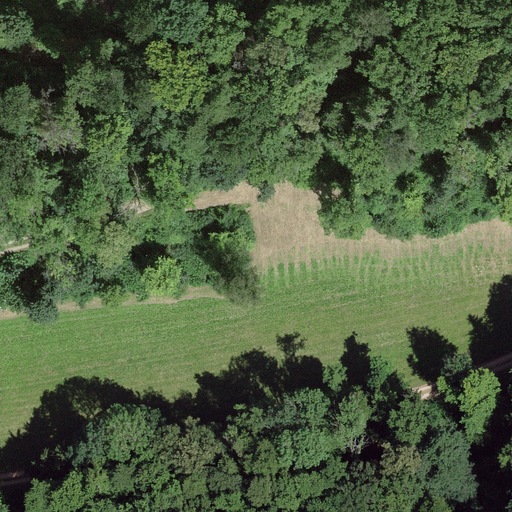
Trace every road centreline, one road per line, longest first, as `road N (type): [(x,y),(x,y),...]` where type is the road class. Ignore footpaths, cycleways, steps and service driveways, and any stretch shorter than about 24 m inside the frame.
road 1 (track): [(0,477),(254,436),(370,407),(511,357)]
road 2 (track): [(0,250),(163,201),(184,186),(191,168),(168,111),(141,92),(0,51)]
road 3 (track): [(168,111),(121,0)]
